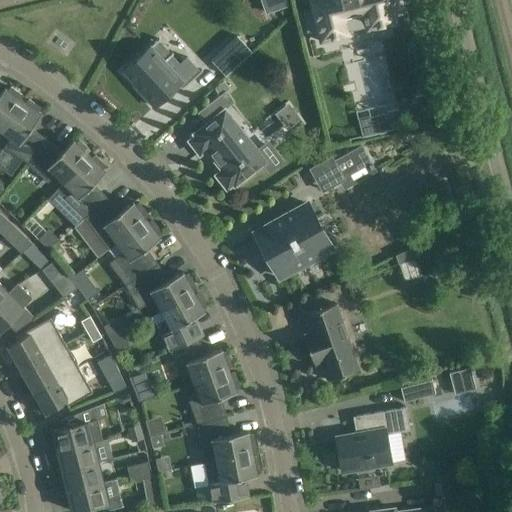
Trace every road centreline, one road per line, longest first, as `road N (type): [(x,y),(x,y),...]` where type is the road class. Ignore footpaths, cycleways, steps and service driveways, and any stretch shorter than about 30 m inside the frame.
road 1 (residential): [(290,511),(266,394),(216,274),(118,146),(0,54)]
road 2 (unclassified): [(511,229),(455,0)]
